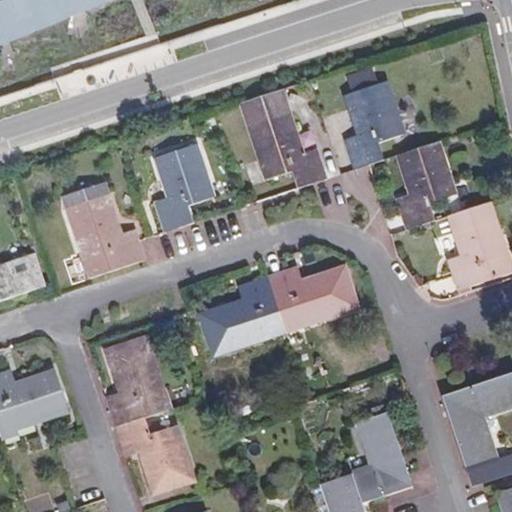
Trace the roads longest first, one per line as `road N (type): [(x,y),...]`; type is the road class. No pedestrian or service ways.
road 1 (residential): [(0,131),(402,0)]
road 2 (residential): [(57,309),(297,228),(317,229),(374,255),(410,333)]
road 3 (residential): [(57,309),(125,511)]
road 4 (residential): [(447,511),(452,486),(413,368),(410,333)]
